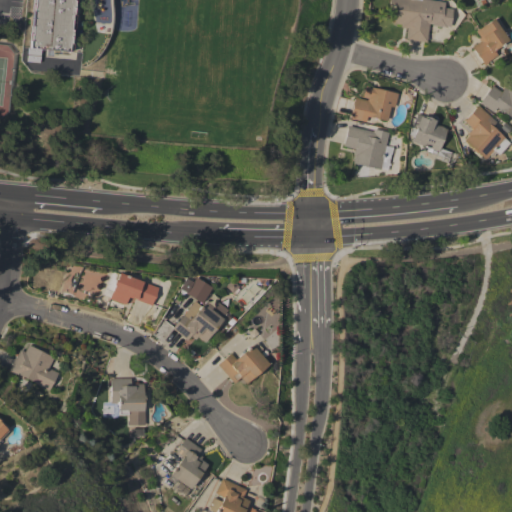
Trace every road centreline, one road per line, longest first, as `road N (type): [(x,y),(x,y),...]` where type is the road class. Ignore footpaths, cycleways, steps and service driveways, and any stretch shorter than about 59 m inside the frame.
road 1 (residential): [(5,301),(128,339),(196,390),(250,445)]
road 2 (tertiary): [(314,226),(299,511)]
road 3 (residential): [(314,226),(318,116),(347,0)]
road 4 (primary): [(314,212),(101,201)]
road 5 (primary): [(314,237),(511,215)]
road 6 (primary): [(15,217),(194,234)]
road 7 (primary): [(460,199),(314,212)]
road 8 (primary): [(194,234),(314,237)]
